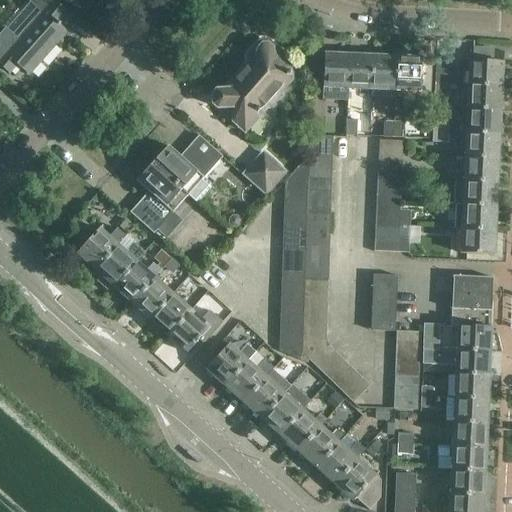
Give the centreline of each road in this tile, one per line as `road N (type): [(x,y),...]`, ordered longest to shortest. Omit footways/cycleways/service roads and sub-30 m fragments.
road 1 (tertiary): [(282,511),(0,260)]
road 2 (residential): [(0,175),(161,0)]
road 3 (residential): [(511,24),(320,0)]
